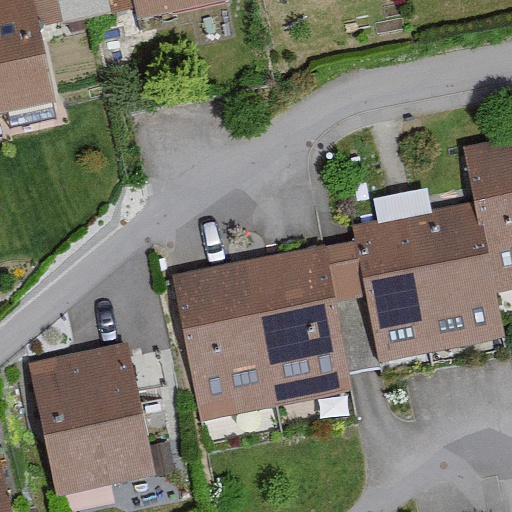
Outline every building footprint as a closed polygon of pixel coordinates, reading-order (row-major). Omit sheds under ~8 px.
[(56,32),(48,0),(0,0),(0,128),(51,116),(32,37),(56,32)] [(217,0),(126,0),(132,30),(220,13),(217,0)] [(511,304),(511,147),(457,159),(469,215),(489,309),(511,304)] [(489,309),(469,215),(346,241),(348,252),(360,307),(374,375),(497,349),(489,309)] [(360,307),(348,252),(166,290),(197,432),(348,400),(329,313),(360,307)] [(141,488),(116,354),(21,372),(46,506),(141,488)]
